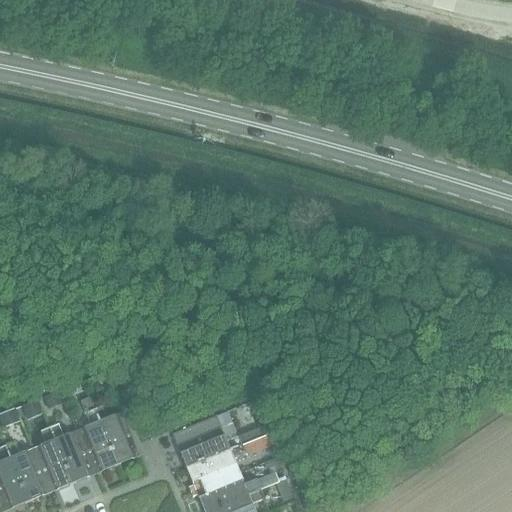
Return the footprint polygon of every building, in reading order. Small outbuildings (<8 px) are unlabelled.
[(118,467),(94,411),(87,392),(78,396),(81,402),(82,402),(87,414),(86,415),(92,428),(78,434),(95,476),(118,467)] [(140,458),(136,446),(123,416),(109,421),(103,407),(94,411),(118,467),(140,458)] [(182,445),(177,447),(186,470),(243,447),(252,443),(268,436),(264,428),(239,438),(225,444),(219,430),(214,419),(178,434),(182,445)] [(58,426),(50,429),(73,486),(95,476),(78,434),(64,440),(58,426)] [(51,495),(73,486),(50,429),(41,433),(47,447),(33,452),(51,495)] [(243,447),(186,470),(196,492),(238,475),(232,461),(255,452),(252,443),(243,447)] [(28,504),(51,495),(33,452),(20,458),(14,444),(5,448),(28,504)] [(0,498),(5,511),(8,511),(28,504),(5,448),(0,449),(0,459),(2,465),(0,466),(0,498)] [(291,477),(303,473),(297,459),(285,463),(291,477)] [(238,475),(196,492),(203,511),(210,511),(261,491),(257,483),(243,489),(238,475)] [(286,481),(277,485),(282,497),(291,494),(286,481)] [(261,491),(210,511),(252,511),(250,506),(264,500),(261,491)]
